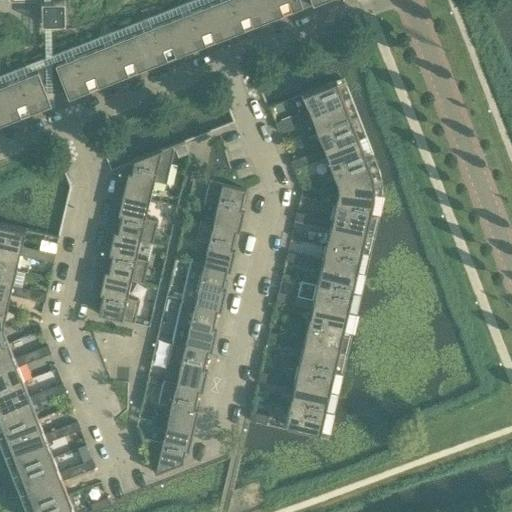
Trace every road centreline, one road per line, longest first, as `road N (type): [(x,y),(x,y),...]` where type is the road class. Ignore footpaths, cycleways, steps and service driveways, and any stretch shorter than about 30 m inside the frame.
road 1 (residential): [(217,458),(275,195),(235,61)]
road 2 (residential): [(131,490),(70,315),(97,182),(76,123)]
road 3 (tertiary): [(511,255),(414,0)]
road 4 (residential): [(76,123),(235,61)]
road 5 (residential): [(235,61),(394,0)]
